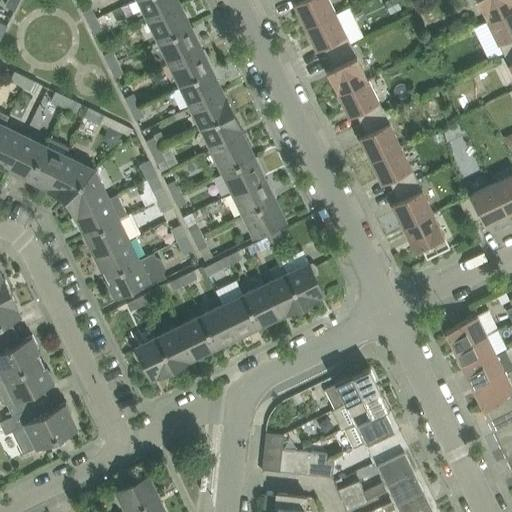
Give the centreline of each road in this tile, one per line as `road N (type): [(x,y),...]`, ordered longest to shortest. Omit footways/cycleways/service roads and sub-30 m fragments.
road 1 (residential): [(389,313),(235,0)]
road 2 (residential): [(0,224),(36,255),(127,451)]
road 3 (residential): [(389,313),(487,511)]
road 4 (residential): [(243,392),(389,313)]
road 5 (residential): [(5,511),(127,451)]
road 6 (residential): [(389,313),(511,254)]
road 7 (residential): [(127,451),(243,392)]
road 8 (residential): [(227,511),(243,392)]
